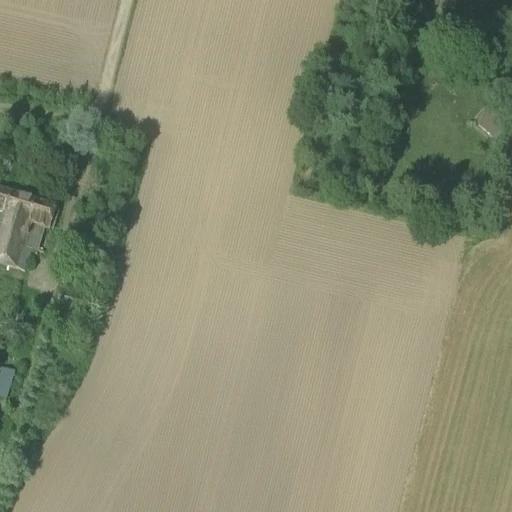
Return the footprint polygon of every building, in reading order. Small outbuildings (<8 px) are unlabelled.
[(490,112),(477,127),(495,143),(509,127),(490,112)] [(0,267),(23,274),(30,251),(35,252),(41,230),(46,231),(53,207),(0,192),(0,267)] [(81,314),(86,299),(60,291),(56,307),(81,314)] [(13,295),(5,313),(29,323),(37,305),(13,295)] [(0,400),(7,402),(15,374),(0,370),(0,400)]
